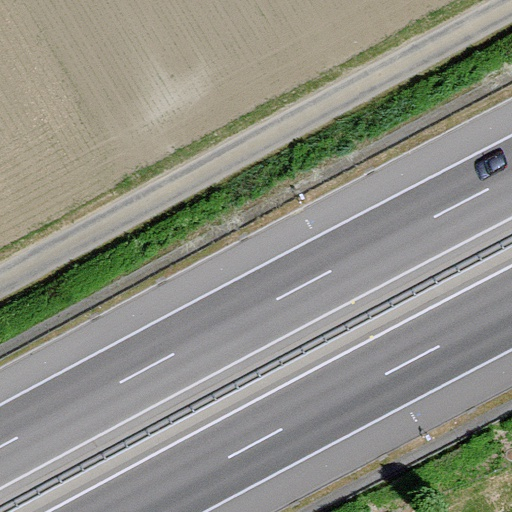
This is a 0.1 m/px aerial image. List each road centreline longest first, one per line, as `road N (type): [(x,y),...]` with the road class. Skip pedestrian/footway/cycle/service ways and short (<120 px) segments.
road 1 (track): [(0,281),(511,6)]
road 2 (motorway): [(511,176),(0,446)]
road 3 (motorway): [(127,511),(511,308)]
